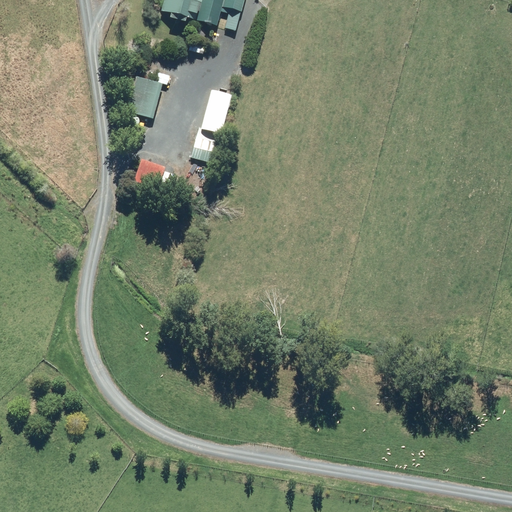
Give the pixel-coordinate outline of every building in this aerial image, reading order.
[(181,18),(232,33),(241,0),(160,0),(157,11),(166,14),(164,20),(179,25),(181,18)] [(180,36),(162,31),(160,40),(178,45),(180,36)] [(181,67),(147,58),(144,67),(178,76),(181,67)] [(153,83),(133,78),(124,114),(130,115),(130,116),(129,116),(128,117),(127,118),(127,119),(126,120),(126,121),(126,122),(126,123),(127,124),(127,125),(128,126),(129,127),(130,127),(131,128),(132,128),(133,128),(135,128),(136,127),(137,127),(137,126),(138,125),(139,124),(139,123),(139,122),(139,121),(139,119),(138,118),(138,117),(137,117),(151,120),(160,85),(153,83)] [(219,133),(229,93),(209,88),(199,128),(219,133)] [(211,137),(196,132),(188,159),(203,163),(211,137)] [(162,168),(136,160),(129,182),(155,191),(162,168)]
